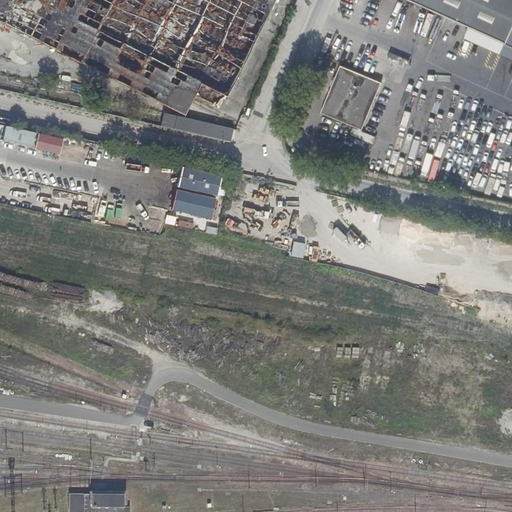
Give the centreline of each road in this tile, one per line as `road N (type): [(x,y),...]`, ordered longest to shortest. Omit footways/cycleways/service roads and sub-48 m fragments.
road 1 (unclassified): [(0,103),(257,160)]
road 2 (unclassified): [(257,160),(511,221)]
road 3 (unknown): [(305,172),(312,200),(369,254),(511,285)]
road 4 (unclassified): [(257,160),(321,0)]
